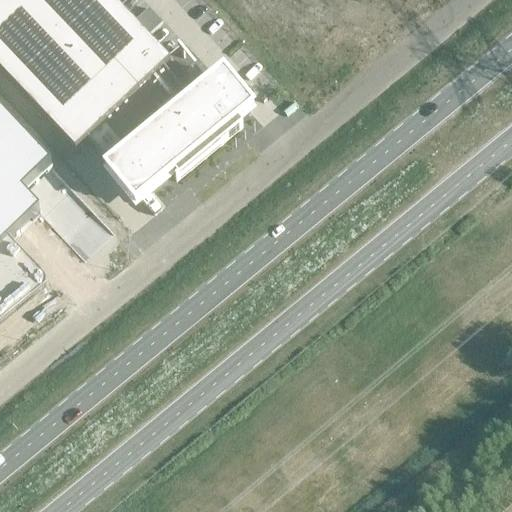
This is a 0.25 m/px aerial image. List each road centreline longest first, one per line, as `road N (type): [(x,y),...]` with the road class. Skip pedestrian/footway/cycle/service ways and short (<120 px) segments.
road 1 (secondary): [(511,48),(0,467)]
road 2 (unclassified): [(475,0),(0,390)]
road 3 (secondary): [(58,511),(511,140)]
